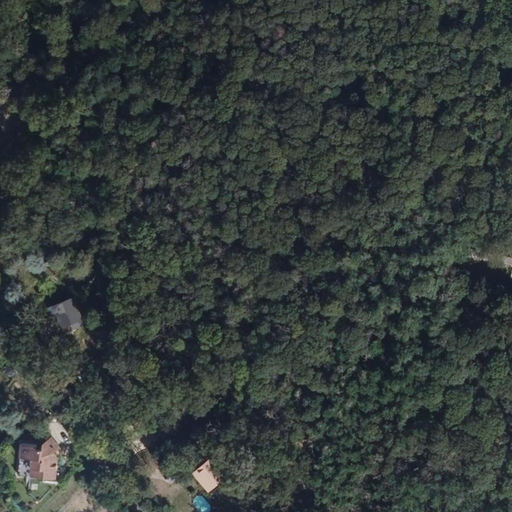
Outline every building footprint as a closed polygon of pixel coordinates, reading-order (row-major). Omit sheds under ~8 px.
[(92,264),(85,279),(94,284),(101,269),(92,264)] [(71,302),(53,310),(62,331),(80,323),(71,302)] [(33,387),(20,377),(12,389),(24,399),(33,387)] [(268,418),(249,426),(253,436),(272,429),(268,418)] [(20,471),(57,474),(60,454),(57,451),(62,446),(51,434),(42,442),(42,447),(37,447),(37,442),(23,441),(20,471)] [(195,483),(205,479),(210,477),(201,455),(186,461),(195,483)] [(207,483),(205,479),(195,483),(186,461),(182,463),(192,489),(207,483)]
